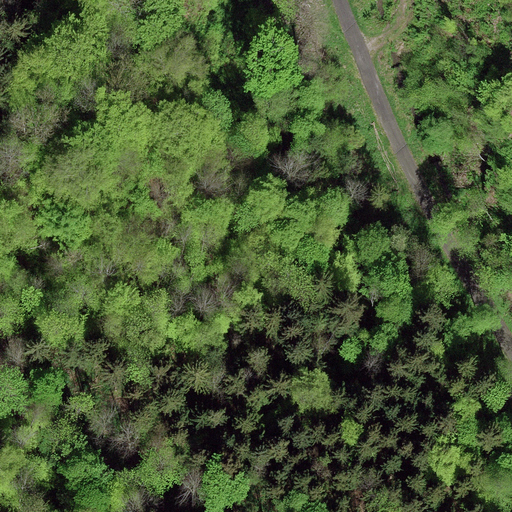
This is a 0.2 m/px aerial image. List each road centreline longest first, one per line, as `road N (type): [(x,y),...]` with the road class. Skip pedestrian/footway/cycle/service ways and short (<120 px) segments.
road 1 (track): [(344,0),(442,229),(511,350)]
road 2 (track): [(171,511),(0,391)]
